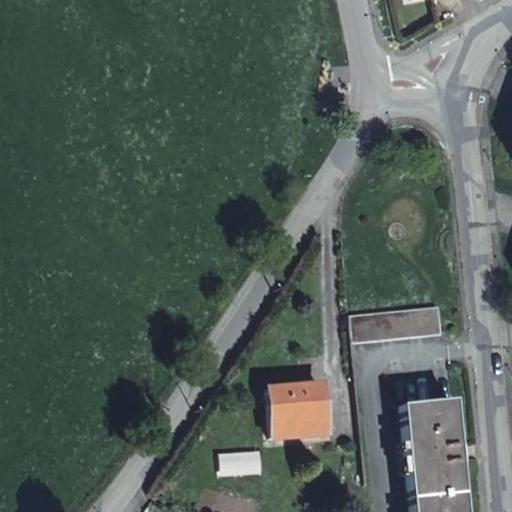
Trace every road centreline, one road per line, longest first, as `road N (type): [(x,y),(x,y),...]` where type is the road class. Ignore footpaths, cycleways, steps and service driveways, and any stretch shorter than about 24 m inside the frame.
road 1 (residential): [(395,83),(104,511)]
road 2 (residential): [(451,45),(502,511)]
